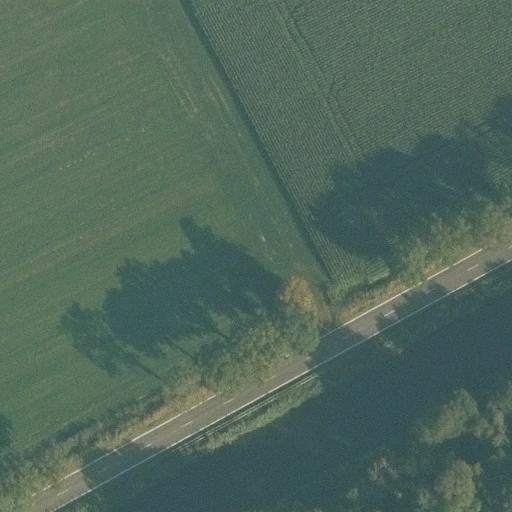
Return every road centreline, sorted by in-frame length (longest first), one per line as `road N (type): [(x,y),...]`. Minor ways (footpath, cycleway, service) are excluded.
road 1 (primary): [(28,511),(511,248)]
road 2 (unclassified): [(269,511),(511,379)]
